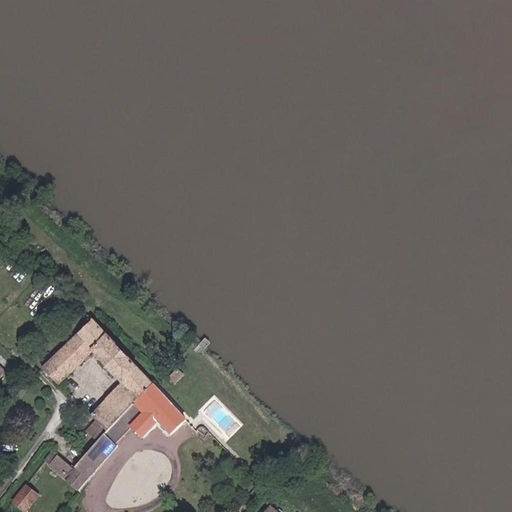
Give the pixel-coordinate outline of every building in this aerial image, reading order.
[(119,420),(151,384),(88,318),(85,322),(87,324),(53,357),(48,352),(44,356),(46,358),(42,362),(45,365),(40,369),(56,385),(89,353),(120,385),(84,419),(90,425),(76,442),(90,453),(103,437),(114,425),(119,420)] [(169,436),(186,421),(151,384),(119,420),(130,430),(141,440),(156,423),(169,436)] [(116,447),(130,430),(119,420),(114,425),(103,437),(116,447)] [(43,461),(79,491),(102,463),(116,447),(103,437),(90,453),(76,469),(52,450),(43,461)] [(39,458),(43,461),(52,450),(47,446),(39,458)] [(13,502),(24,511),(38,493),(26,483),(13,502)]
